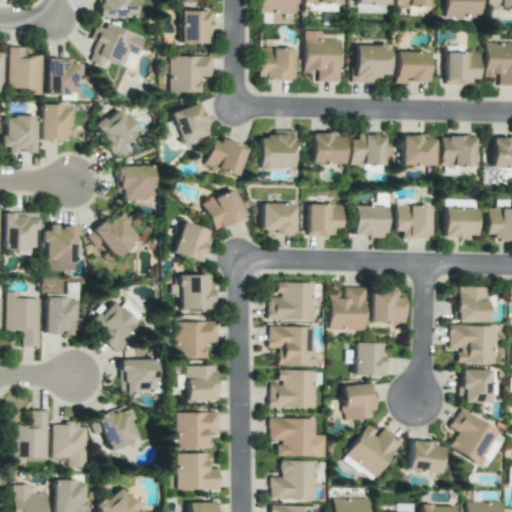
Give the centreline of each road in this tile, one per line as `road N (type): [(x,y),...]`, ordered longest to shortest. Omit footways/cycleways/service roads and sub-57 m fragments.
road 1 (residential): [(234,106),(511,112)]
road 2 (residential): [(511,265),(239,259)]
road 3 (residential): [(239,259),(243,511)]
road 4 (residential): [(426,263),(423,400)]
